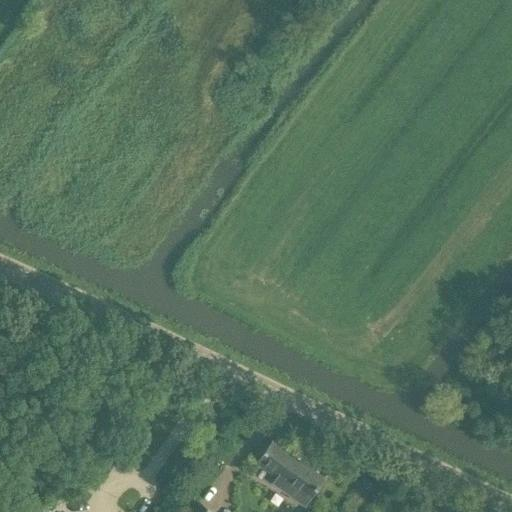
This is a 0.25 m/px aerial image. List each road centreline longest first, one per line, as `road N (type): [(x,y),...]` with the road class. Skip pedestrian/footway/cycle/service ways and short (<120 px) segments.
road 1 (tertiary): [(511,505),(0,266)]
road 2 (track): [(0,429),(94,308)]
